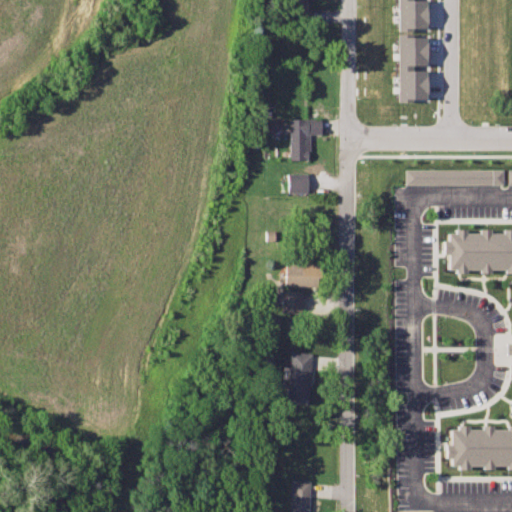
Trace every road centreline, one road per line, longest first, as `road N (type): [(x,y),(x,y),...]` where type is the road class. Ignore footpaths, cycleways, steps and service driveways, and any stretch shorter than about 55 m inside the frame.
road 1 (residential): [(344,511),(344,0)]
road 2 (residential): [(344,140),(511,139)]
road 3 (residential): [(451,140),(453,0)]
